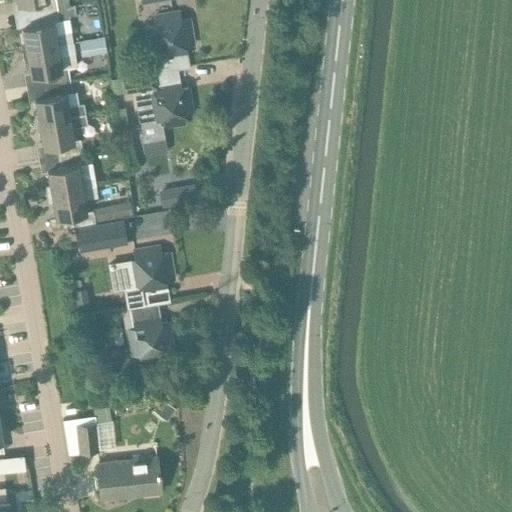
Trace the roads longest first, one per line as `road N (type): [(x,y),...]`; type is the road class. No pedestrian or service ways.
road 1 (unclassified): [(192,511),(226,337),(261,0)]
road 2 (secondary): [(306,429),(305,357),(341,0)]
road 3 (residential): [(58,511),(0,174)]
